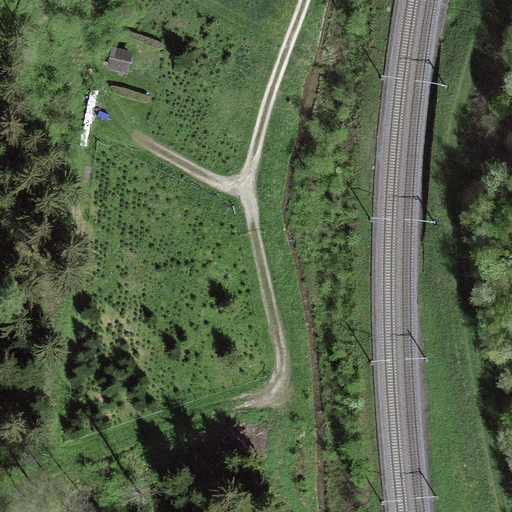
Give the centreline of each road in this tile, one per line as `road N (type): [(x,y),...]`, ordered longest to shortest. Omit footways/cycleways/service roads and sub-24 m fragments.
road 1 (track): [(510,511),(472,320),(466,130),(501,0)]
road 2 (track): [(303,0),(244,185),(282,356),(277,385),(241,403)]
road 3 (track): [(244,185),(221,187),(163,159),(115,123)]
